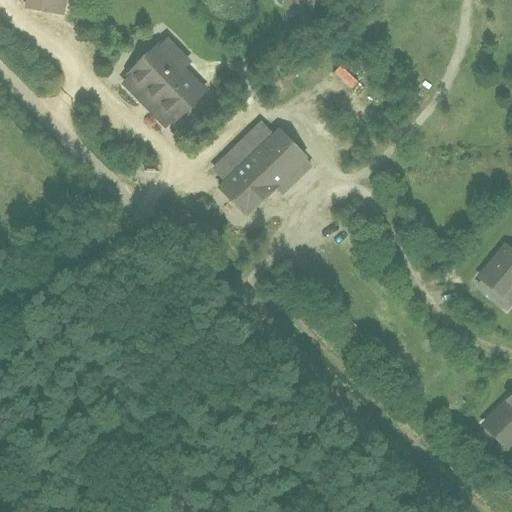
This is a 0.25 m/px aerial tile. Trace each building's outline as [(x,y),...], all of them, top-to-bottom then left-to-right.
[(26,0),(25,8),(53,13),(55,0),(26,0)] [(325,22),(322,0),(295,0),(296,8),(298,25),(325,22)] [(158,50),(132,74),(173,116),(199,92),(158,50)] [(220,188),(245,214),(303,158),(278,132),(220,188)] [(480,277),(505,297),(511,288),(511,254),(504,248),(480,277)] [(359,325),(366,340),(376,335),(368,321),(359,325)] [(511,396),(495,414),(511,430),(511,396)]
